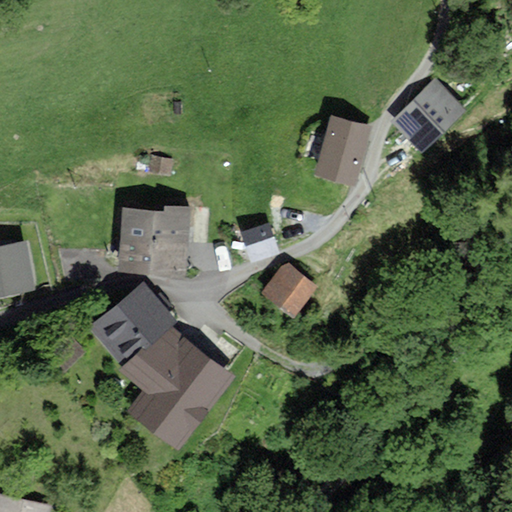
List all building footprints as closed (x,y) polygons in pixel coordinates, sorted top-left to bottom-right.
[(463,110),(437,82),(396,119),(423,148),(463,110)] [(368,128),(333,119),(319,172),(353,182),(368,128)] [(166,214),(127,210),(121,270),(182,276),(189,209),(167,207),(166,214)] [(268,225),(243,234),(252,261),(277,252),(268,225)] [(0,294),(35,288),(27,243),(0,247),(0,294)] [(314,286),(285,265),(265,293),(294,314),(314,286)] [(94,326),(125,364),(169,328),(176,322),(167,312),(172,308),(160,293),(153,299),(143,286),(94,326)] [(178,445),(231,378),(169,328),(125,364),(121,369),(149,391),(134,410),(178,445)] [(47,511),(48,508),(1,497),(0,499),(0,511),(47,511)]
